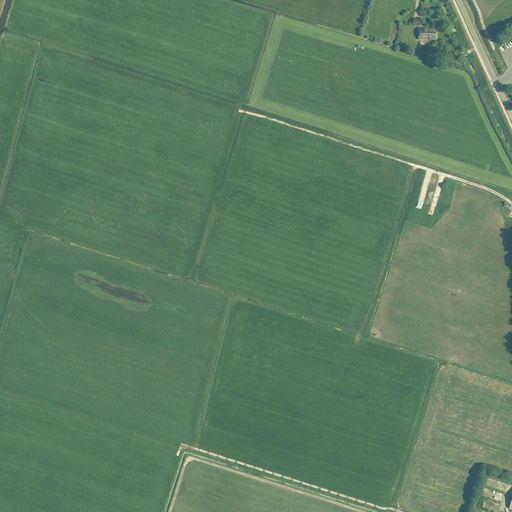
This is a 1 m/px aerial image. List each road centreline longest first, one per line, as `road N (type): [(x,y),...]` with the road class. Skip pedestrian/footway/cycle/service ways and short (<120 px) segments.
road 1 (track): [(511,204),(485,188),(239,111)]
road 2 (track): [(176,454),(181,445),(400,511)]
road 3 (track): [(169,511),(189,459),(359,511)]
road 4 (unclassified): [(511,116),(458,0)]
